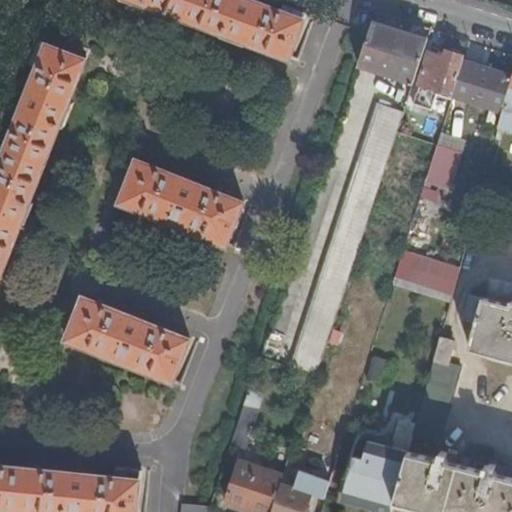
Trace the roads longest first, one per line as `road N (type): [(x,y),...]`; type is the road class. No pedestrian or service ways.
road 1 (residential): [(353,0),(274,192)]
road 2 (residential): [(0,432),(173,448)]
road 3 (residential): [(86,275),(224,328)]
road 4 (residential): [(274,192),(224,328)]
road 5 (residential): [(145,144),(274,192)]
road 6 (residential): [(224,328),(173,448)]
